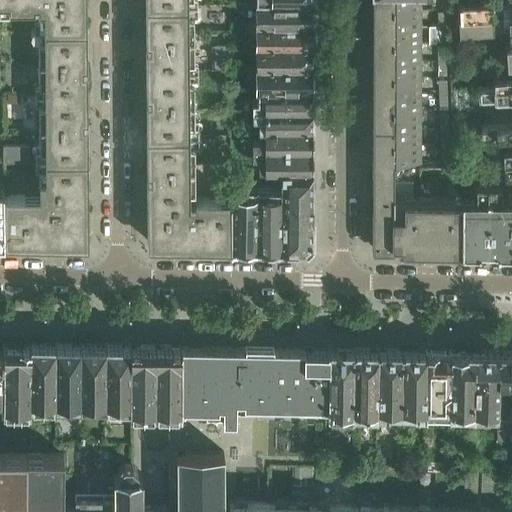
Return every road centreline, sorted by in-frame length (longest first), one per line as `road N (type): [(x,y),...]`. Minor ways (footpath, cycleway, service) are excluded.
road 1 (residential): [(342,283),(342,0)]
road 2 (residential): [(117,279),(115,0)]
road 3 (residential): [(342,283),(117,279)]
road 4 (residential): [(511,287),(342,283)]
